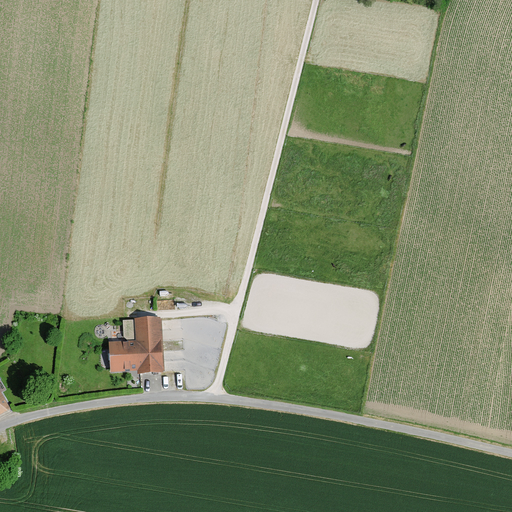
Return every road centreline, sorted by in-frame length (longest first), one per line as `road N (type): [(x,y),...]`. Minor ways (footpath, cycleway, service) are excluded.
road 1 (unclassified): [(316,0),(215,398)]
road 2 (unclassified): [(215,398),(511,453)]
road 3 (unclassified): [(0,431),(47,412),(215,398)]
